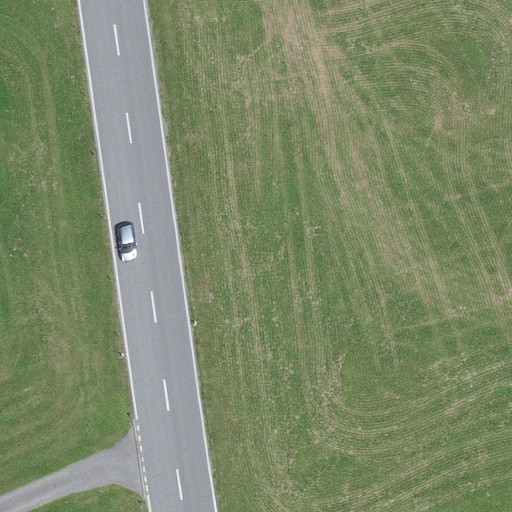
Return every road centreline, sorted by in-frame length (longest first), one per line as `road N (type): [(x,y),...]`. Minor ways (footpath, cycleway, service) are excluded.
road 1 (secondary): [(114,0),(185,511)]
road 2 (track): [(13,511),(100,476),(179,457)]
